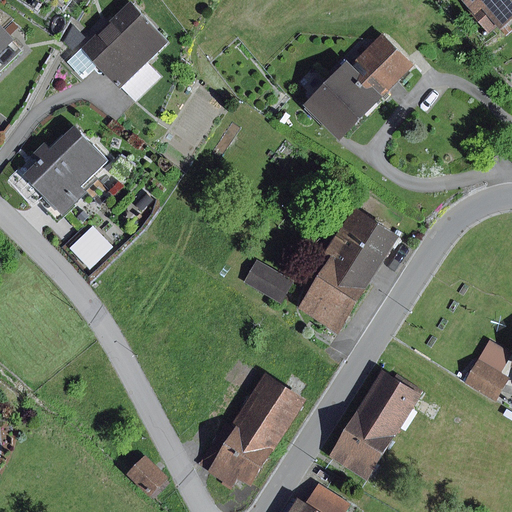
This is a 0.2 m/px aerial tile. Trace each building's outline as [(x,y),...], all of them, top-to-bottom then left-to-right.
[(46,0),(63,11),(70,0),(46,0)] [(511,0),(456,0),(487,35),(495,28),(497,31),(511,17),(511,0)] [(167,42),(128,1),(77,49),(116,90),(120,87),(134,102),(160,78),(145,62),(167,42)] [(85,39),(73,25),(63,42),(71,52),(85,39)] [(0,72),(22,52),(0,28),(0,72)] [(413,66),(380,33),(348,65),(344,61),(299,106),(336,142),(413,66)] [(104,161),(72,126),(48,148),(43,143),(29,156),(34,162),(23,172),(19,169),(6,181),(31,207),(42,197),(58,214),(82,192),(76,187),(104,161)] [(486,165),(504,152),(488,130),(470,143),(486,165)] [(399,236),(353,206),(324,250),(330,254),(295,310),(335,336),(399,236)] [(112,247),(92,226),(68,249),(88,270),(112,247)] [(293,283),(256,261),(243,283),(280,305),(293,283)] [(488,341),(478,359),(499,373),(510,353),(488,341)] [(499,373),(478,359),(463,383),(493,402),(508,378),(499,373)] [(419,395),(380,371),(327,457),(366,481),(419,395)] [(303,401),(262,375),(231,422),(229,421),(199,467),(229,486),(236,476),(249,484),(303,401)] [(173,478),(149,456),(132,475),(156,498),(173,478)] [(345,511),(349,506),(318,486),(304,507),(295,501),(288,511),(345,511)]
